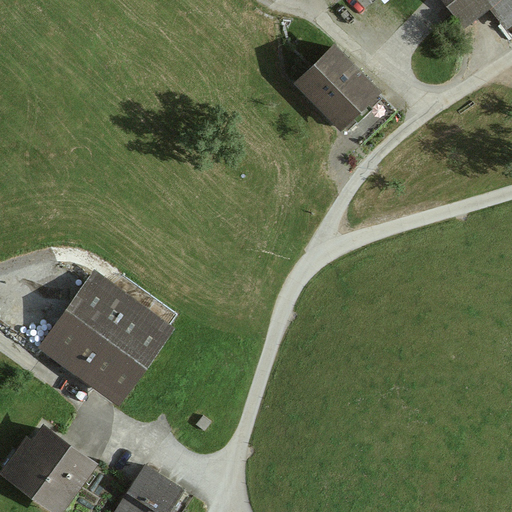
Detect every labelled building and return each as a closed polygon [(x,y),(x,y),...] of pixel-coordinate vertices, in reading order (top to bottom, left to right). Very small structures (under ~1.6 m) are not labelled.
[(511,0),(444,0),(468,32),(495,11),(509,30),(511,27),(511,0)] [(394,99),(349,48),(308,83),(353,135),(394,99)] [(176,321),(94,264),(39,342),(120,400),(176,321)] [(60,511),(67,511),(103,464),(47,422),(9,474),(60,511)] [(172,511),(185,493),(143,467),(114,511),(172,511)]
